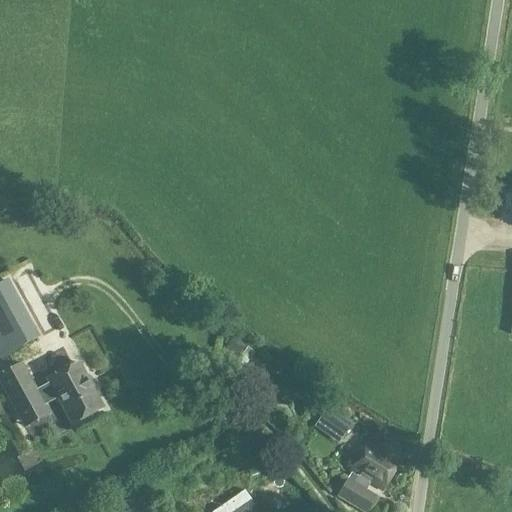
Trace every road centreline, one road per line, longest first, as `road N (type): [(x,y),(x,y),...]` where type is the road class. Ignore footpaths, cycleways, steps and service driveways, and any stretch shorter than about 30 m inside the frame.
road 1 (unclassified): [(416,511),(498,0)]
road 2 (unknown): [(329,511),(87,261)]
